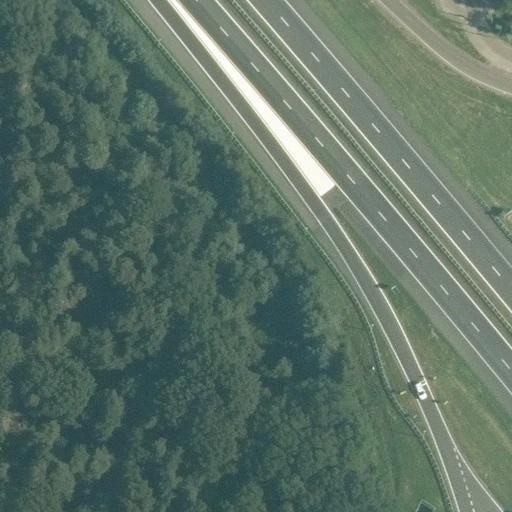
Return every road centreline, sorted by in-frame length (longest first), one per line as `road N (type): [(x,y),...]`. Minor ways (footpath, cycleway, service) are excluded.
road 1 (motorway): [(155,0),(373,292),(458,473)]
road 2 (motorway): [(195,0),(511,374)]
road 3 (motorway): [(511,290),(258,0)]
road 4 (track): [(150,397),(0,373)]
